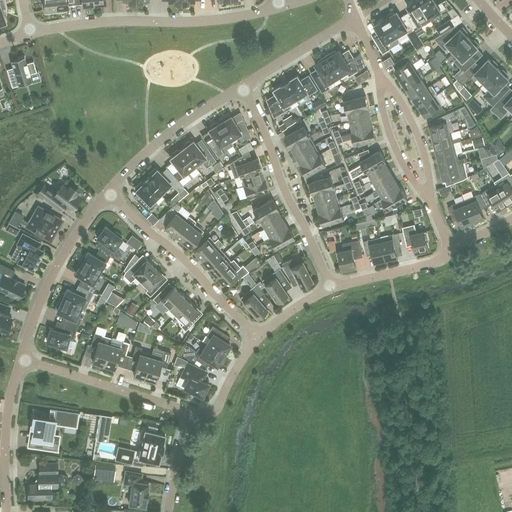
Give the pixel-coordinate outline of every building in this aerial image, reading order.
[(57,12),(56,9),(55,0),(43,0),(45,13),(57,12)] [(55,0),(56,9),(57,12),(66,11),(66,8),(68,7),(67,0),(55,0)] [(414,29),(418,35),(424,31),(419,24),(430,17),(419,0),(415,0),(414,1),(413,0),(411,0),(408,2),(409,4),(407,5),(415,18),(410,21),(414,29)] [(419,0),(430,17),(441,11),(441,10),(445,7),(442,2),(437,4),(434,0),(419,0)] [(473,7),(466,11),(471,18),(477,14),(473,7)] [(388,17),(386,18),(396,35),(407,29),(397,12),(395,13),(394,12),(391,12),(388,14),(387,16),(388,17)] [(400,42),(396,35),(386,18),(384,19),(383,18),(381,18),(377,20),(376,22),(377,24),(375,25),(383,39),(377,43),(383,52),(400,42)] [(440,34),(447,30),(455,25),(451,18),(436,27),(440,34)] [(449,46),(454,51),(469,37),(467,36),(467,31),(463,26),(453,36),(447,30),(440,34),(434,38),(445,50),(449,46)] [(424,44),(418,35),(414,29),(408,33),(417,48),(424,44)] [(471,39),(469,37),(454,51),(459,56),(455,60),(465,71),(476,61),(470,54),(480,45),(475,40),(471,39)] [(432,57),(437,55),(434,46),(429,48),(432,57)] [(326,55),(339,76),(346,72),(349,76),(361,68),(354,56),(347,61),(340,50),(339,49),(336,51),(335,50),(326,55)] [(417,68),(413,63),(419,58),(414,50),(401,58),(404,63),(395,69),(401,79),(417,68)] [(339,76),(326,55),(318,60),(319,61),(316,63),(315,63),(316,64),(323,75),(315,80),(322,92),(335,84),(332,80),(339,76)] [(31,79),(30,74),(36,71),(33,60),(26,62),(24,56),(10,60),(15,77),(9,79),(12,87),(28,82),(31,79)] [(475,72),(485,82),(499,68),(497,66),(498,64),(493,59),(491,60),(489,58),(475,72)] [(417,68),(401,79),(407,88),(421,78),(424,76),(418,67),(417,68)] [(501,70),(499,68),(485,82),(491,88),(484,95),(493,105),(495,103),(506,92),(500,87),(509,78),(507,76),(507,73),(503,69),(501,70)] [(467,69),(457,78),(463,84),(473,74),(467,69)] [(286,82),(296,99),(307,93),(308,94),(317,89),(309,75),(301,80),(298,74),(286,82)] [(450,82),(446,75),(441,78),(446,85),(450,82)] [(421,78),(407,88),(413,97),(427,87),(421,78)] [(285,106),(296,99),(286,82),(274,89),(277,93),(267,99),(275,116),(287,108),(285,106)] [(413,97),(419,106),(435,95),(437,94),(431,84),(427,87),(413,97)] [(451,84),(446,88),(450,94),(456,90),(451,84)] [(506,92),(495,103),(505,113),(510,107),(511,109),(511,95),(511,97),(506,92)] [(347,111),(368,106),(366,95),(344,100),(347,111)] [(435,95),(419,106),(426,115),(441,104),(435,95)] [(349,121),(371,116),(369,110),(368,111),(367,106),(368,106),(347,111),(349,121)] [(449,132),(446,122),(461,115),(458,108),(443,115),(446,121),(430,125),(433,136),(449,132)] [(222,121),(219,122),(230,139),(236,135),(241,142),(250,136),(240,112),(231,117),(230,116),(228,117),(227,116),(221,119),(222,121)] [(476,124),(469,112),(464,115),(468,128),(472,126),(476,124)] [(352,132),(373,127),(373,126),(372,127),(371,123),(372,122),(371,116),(349,121),(352,132)] [(327,125),(327,123),(325,119),(319,121),(322,127),(327,125)] [(233,145),(230,139),(219,122),(217,124),(215,123),(210,126),(211,128),(208,129),(215,140),(208,143),(216,157),(227,150),(226,149),(233,145)] [(290,146),(309,135),(304,125),(285,136),(290,146)] [(460,125),(451,126),(452,133),(461,131),(460,125)] [(483,134),(477,125),(473,128),(475,136),(483,134)] [(355,143),(376,138),(373,127),(352,132),(355,143)] [(460,136),(453,138),(451,131),(449,132),(433,136),(436,147),(454,142),(461,140),(460,136)] [(290,146),(292,145),(294,149),(293,150),(296,155),(315,144),(309,135),(290,146)] [(485,136),(483,137),(472,140),(474,148),(484,145),(488,142),(485,136)] [(181,149),(194,166),(201,161),(206,168),(216,160),(207,147),(202,152),(193,140),(191,142),(189,141),(184,144),(184,147),(181,149)] [(438,157),(457,152),(454,142),(436,147),(438,157)] [(315,144),(296,155),(299,160),(300,159),(302,163),(301,164),(320,154),(315,144)] [(485,148),(489,154),(498,152),(492,144),(485,148)] [(193,177),(188,170),(194,166),(181,149),(179,151),(177,150),(172,154),(172,156),(170,157),(179,169),(172,174),(183,186),(193,177)] [(352,178),(366,170),(385,159),(380,150),(361,161),(362,163),(349,170),(352,178)] [(464,157),(458,159),(457,152),(438,157),(441,167),(463,162),(465,161),(464,157)] [(320,154),(301,164),(306,174),(326,163),(320,154)] [(261,168),(257,157),(236,165),(234,160),(229,163),(234,177),(240,175),(260,168),(261,168)] [(385,159),(366,170),(372,180),(391,169),(387,163),(386,164),(384,161),(386,160),(385,159)] [(463,162),(441,167),(444,178),(453,176),(455,182),(467,177),(463,162)] [(485,164),(477,167),(480,176),(488,172),(485,164)] [(240,175),(243,185),(264,178),(262,174),(261,168),(260,168),(240,175)] [(146,179),(160,193),(170,183),(156,169),(146,179)] [(377,189),(394,179),(392,175),(394,174),(391,169),(372,180),(377,189)] [(511,175),(511,174),(505,177),(508,181),(498,187),(508,202),(511,199),(511,175)] [(313,192),(334,186),(331,175),(310,182),(313,192)] [(205,180),(208,184),(209,186),(214,182),(210,177),(205,180)] [(268,189),(264,178),(243,185),(247,196),(268,189)] [(153,200),(160,193),(146,179),(136,189),(135,190),(144,198),(139,203),(149,213),(157,205),(153,200)] [(377,189),(372,192),(375,196),(380,194),(382,198),(401,188),(401,187),(398,182),(397,183),(394,179),(377,189)] [(177,180),(172,185),(179,192),(184,187),(177,180)] [(486,189),(480,193),(486,204),(492,200),(498,210),(507,205),(506,203),(508,202),(498,187),(496,183),(486,189)] [(49,188),(48,190),(43,186),(37,194),(43,199),(43,198),(60,210),(64,204),(70,209),(73,206),(75,207),(78,202),(77,201),(79,197),(62,185),(56,193),(49,188)] [(450,188),(453,196),(461,194),(459,185),(450,188)] [(316,203),(337,196),(334,186),(313,192),(313,193),(315,192),(316,196),(315,197),(316,203)] [(219,196),(224,193),(220,187),(213,192),(217,197),(219,196)] [(401,188),(382,198),(388,208),(407,197),(401,188)] [(227,198),(224,193),(219,196),(222,201),(227,198)] [(480,193),(464,199),(473,222),(484,217),(480,206),(486,204),(480,193)] [(319,213),(340,207),(337,196),(316,203),(318,208),(320,208),(321,212),(319,213)] [(253,209),(258,219),(277,208),(272,199),(253,209)] [(458,215),(463,226),(473,222),(464,199),(448,206),(452,218),(458,215)] [(360,203),(359,201),(353,203),(356,209),(361,207),(360,203)] [(173,233),(184,219),(186,217),(178,210),(181,206),(177,202),(172,206),(165,212),(171,217),(164,226),(173,233)] [(344,217),(340,207),(319,213),(323,224),(344,217)] [(51,239),(57,228),(62,220),(43,209),(42,209),(40,208),(38,209),(37,209),(36,210),(35,212),(26,226),(49,239),(51,239)] [(277,209),(277,208),(258,219),(263,228),(282,218),(279,212),(278,213),(276,209),(277,209)] [(22,215),(14,211),(8,221),(16,226),(22,215)] [(236,211),(230,213),(241,229),(246,226),(252,221),(249,216),(242,220),(236,211)] [(184,219),(173,233),(181,240),(193,226),(194,223),(195,221),(188,215),(186,217),(184,219)] [(282,218),(263,228),(269,238),(288,227),(286,228),(284,224),(285,223),(282,218)] [(357,229),(367,227),(366,220),(355,223),(357,229)] [(19,229),(9,223),(6,229),(16,234),(19,229)] [(194,223),(193,226),(181,240),(190,247),(203,230),(194,223)] [(427,230),(417,232),(415,223),(402,226),(406,243),(413,241),(416,253),(426,250),(425,249),(429,248),(427,241),(429,241),(427,230)] [(114,232),(105,226),(102,230),(100,229),(95,236),(107,244),(103,250),(118,260),(125,251),(116,245),(123,236),(115,231),(114,232)] [(246,226),(241,229),(244,234),(249,231),(246,226)] [(293,237),(288,227),(269,238),(274,248),(293,237)] [(137,238),(136,228),(126,229),(127,239),(137,238)] [(398,232),(380,236),(386,258),(387,258),(387,260),(398,257),(395,245),(401,244),(398,232)] [(22,233),(17,244),(25,248),(17,262),(33,270),(43,251),(38,248),(41,243),(22,233)] [(334,235),(327,236),(329,245),(336,244),(334,235)] [(218,238),(214,241),(209,236),(193,250),(201,258),(220,241),(218,238)] [(384,258),(386,258),(380,236),(363,240),(366,252),(372,251),(375,263),(385,260),(384,258)] [(346,270),(356,267),(354,255),(362,253),(359,239),(342,243),(344,250),(336,252),(339,262),(341,262),(342,268),(346,268),(346,270)] [(251,249),(256,246),(252,240),(247,244),(249,246),(251,249)] [(201,258),(208,266),(224,252),(219,247),(223,244),(220,241),(201,258)] [(251,249),(252,251),(254,254),(259,251),(256,246),(251,249)] [(107,269),(112,259),(102,252),(98,258),(87,252),(85,256),(83,255),(79,261),(99,272),(102,266),(107,269)] [(215,274),(229,262),(231,261),(224,252),(208,266),(215,274)] [(273,253),(266,258),(274,270),(280,266),(273,253)] [(255,255),(243,265),(248,271),(259,262),(255,255)] [(292,257),(281,263),(288,277),(294,274),(300,286),(303,285),(304,287),(310,284),(309,282),(312,280),(302,261),(295,264),(292,257)] [(140,282),(154,267),(146,259),(143,262),(138,258),(125,271),(123,275),(130,282),(135,277),(140,282)] [(77,269),(75,273),(86,279),(82,285),(94,291),(99,281),(95,279),(99,272),(79,261),(75,268),(77,269)] [(235,270),(229,262),(215,274),(222,283),(233,274),(238,279),(248,271),(243,265),(242,264),(235,270)] [(25,289),(23,288),(25,285),(18,281),(11,277),(14,271),(0,264),(0,273),(2,274),(0,277),(0,290),(18,299),(19,295),(21,296),(24,295),(25,294),(25,291),(25,289)] [(162,275),(154,267),(140,282),(147,289),(145,291),(150,296),(159,287),(154,282),(162,275)] [(285,279),(278,269),(262,280),(277,302),(279,300),(281,302),(286,298),(285,296),(288,294),(280,283),(285,279)] [(257,318),(260,315),(261,317),(266,313),(265,311),(267,309),(258,298),(264,293),(257,285),(252,289),(241,299),(257,318)] [(157,303),(156,304),(164,312),(169,307),(181,294),(173,286),(166,294),(161,289),(153,298),(157,303)] [(85,310),(92,293),(81,287),(78,294),(67,289),(65,293),(63,292),(60,299),(80,308),(85,310)] [(169,307),(176,314),(189,301),(181,294),(169,307)] [(132,295),(126,300),(133,308),(139,302),(132,295)] [(59,306),(57,311),(68,316),(66,322),(77,327),(82,317),(77,315),(80,308),(60,299),(57,306),(59,306)] [(197,309),(189,301),(176,314),(174,316),(183,324),(180,326),(185,330),(194,321),(190,317),(197,309)] [(0,330),(6,333),(7,329),(10,330),(12,329),(13,327),(13,325),(12,323),(10,322),(12,318),(0,313),(0,306),(1,303),(0,302),(0,330)] [(121,313),(117,324),(129,327),(134,329),(136,322),(131,319),(121,313)] [(95,319),(93,326),(103,328),(105,321),(95,319)] [(48,327),(46,336),(48,336),(46,341),(57,344),(56,346),(65,349),(65,347),(73,349),(76,341),(73,340),(76,329),(64,325),(62,332),(54,329),(48,327)] [(227,348),(230,344),(220,338),(223,332),(212,325),(206,335),(210,338),(206,344),(225,356),(229,350),(227,348)] [(94,332),(91,344),(96,346),(93,358),(92,361),(95,362),(94,364),(102,367),(110,344),(111,338),(104,335),(100,334),(95,332),(94,332)] [(195,344),(200,338),(193,332),(188,339),(195,344)] [(110,344),(102,367),(111,369),(112,367),(114,368),(115,365),(116,363),(125,365),(128,356),(132,344),(129,343),(123,341),(111,338),(110,344)] [(221,362),(225,356),(206,344),(202,350),(198,347),(196,351),(186,345),(180,353),(191,360),(192,357),(203,364),(206,359),(217,365),(219,361),(221,362)] [(135,345),(132,357),(138,359),(133,374),(136,375),(135,377),(143,379),(151,354),(140,351),(141,347),(135,345)] [(151,354),(143,379),(152,382),(153,380),(155,381),(156,378),(160,366),(166,367),(171,352),(165,350),(154,347),(151,354)] [(208,384),(203,381),(208,372),(187,362),(177,384),(184,387),(184,389),(191,392),(192,391),(202,396),(204,391),(207,392),(209,387),(207,386),(208,384)] [(52,441),(54,423),(76,426),(78,413),(79,413),(79,412),(50,408),(56,409),(54,418),(46,417),(47,416),(39,413),(39,414),(39,416),(34,415),(34,414),(33,414),(31,427),(34,427),(33,432),(31,432),(29,446),(56,450),(57,442),(52,441)] [(106,440),(110,416),(112,417),(112,416),(100,414),(96,438),(106,440)] [(165,434),(164,434),(156,432),(157,428),(149,426),(148,430),(146,430),(145,430),(145,431),(140,452),(134,451),(134,450),(118,447),(116,459),(131,463),(133,456),(138,457),(158,462),(165,434)] [(35,482),(28,482),(28,499),(51,498),(51,486),(58,486),(57,462),(48,463),(38,463),(38,473),(38,479),(35,482)] [(103,480),(105,463),(95,462),(93,479),(103,480)] [(141,473),(126,471),(124,484),(132,485),(129,504),(145,506),(148,482),(140,481),(141,473)]
